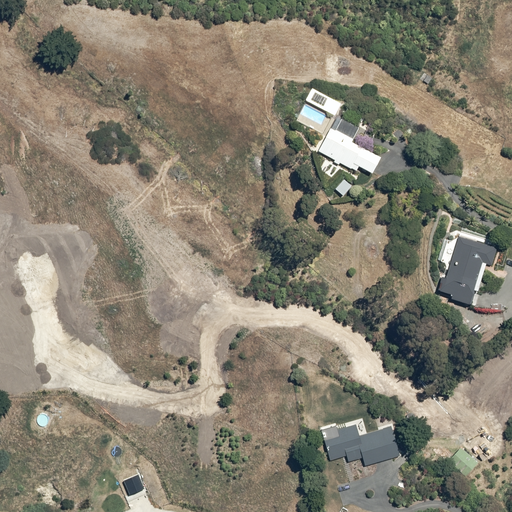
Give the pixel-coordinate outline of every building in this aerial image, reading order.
[(432,75),(425,70),(420,78),(426,83),(432,75)] [(347,104),(317,87),(309,100),(339,117),(347,104)] [(339,117),(321,151),(337,159),(336,161),(342,165),(344,162),(359,171),(362,166),(376,174),(384,157),(365,147),(362,152),(354,148),(357,142),(355,141),(362,128),(339,117)] [(347,179),(339,189),(346,196),(355,186),(347,179)] [(500,248),(463,236),(445,290),(456,294),(455,298),(473,304),(477,290),(480,291),(490,262),(494,263),(500,248)] [(359,425),(327,433),(333,459),(349,455),(350,461),(365,457),(367,466),(396,459),(389,429),(361,436),(359,425)] [(480,461),(460,445),(457,448),(460,451),(450,462),(467,476),(480,461)]
